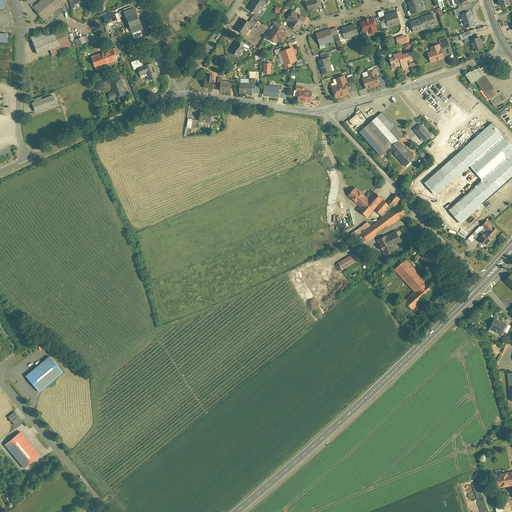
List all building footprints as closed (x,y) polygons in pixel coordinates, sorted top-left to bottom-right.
[(40,0),(31,8),(45,25),(60,13),(57,10),(65,4),(62,0),(40,0)] [(265,4),(259,0),(255,0),(248,10),(256,15),(265,4)] [(316,0),(315,0),(305,3),(307,12),(319,9),(316,0)] [(419,0),(412,0),(407,2),(411,14),(423,10),(419,0)] [(134,6),(123,9),(134,40),(144,36),(134,6)] [(470,10),(459,14),(464,29),(476,25),(470,10)] [(306,17),(293,11),(290,18),(291,19),(287,26),(299,32),(306,17)] [(398,12),(383,16),(387,29),(402,24),(398,12)] [(114,13),(104,17),(106,25),(117,21),(114,13)] [(421,18),(410,22),(414,34),(426,30),(426,29),(436,25),(433,14),(421,17),(421,18)] [(374,18),(361,23),(364,32),(368,31),(369,34),(375,32),(374,29),(377,28),(374,18)] [(253,25),(243,19),(235,30),(245,37),(253,25)] [(356,24),(341,29),(345,42),(360,37),(356,24)] [(287,31),(275,26),(268,41),(279,47),(287,31)] [(332,29),(313,35),(318,50),(336,44),(332,29)] [(43,33),(30,38),(36,57),(69,45),(63,31),(45,37),(43,33)] [(76,46),(89,42),(87,35),(74,40),(76,46)] [(397,46),(407,43),(405,35),(395,38),(397,46)] [(479,37),(470,40),(474,53),(484,50),(479,37)] [(247,48),(238,43),(233,55),(241,59),(247,48)] [(441,44),(427,49),(432,64),(446,60),(441,44)] [(293,46),(279,51),(285,68),(299,64),(293,46)] [(112,49),(91,57),(96,70),(117,62),(112,49)] [(139,55),(139,54),(141,53),(140,49),(137,50),(137,49),(129,52),(131,58),(139,55)] [(407,50),(387,56),(392,71),(412,65),(407,50)] [(327,56),(318,59),(323,75),(332,72),(327,56)] [(151,61),(139,66),(144,82),(157,78),(151,61)] [(263,74),(271,74),(271,63),(263,63),(263,74)] [(375,72),(361,77),(367,92),(381,86),(375,72)] [(485,75),(483,72),(471,80),(489,102),(491,101),(496,107),(507,99),(502,93),(499,94),(485,75)] [(249,84),(240,84),(240,93),(260,94),(261,85),(255,85),(256,74),(249,74),(249,84)] [(345,74),(329,80),(335,99),(351,94),(345,74)] [(214,81),(205,79),(203,87),(213,89),(214,81)] [(122,80),(109,84),(115,100),(128,96),(122,80)] [(231,84),(221,83),(220,91),(230,92),(231,84)] [(275,87),(265,85),(263,94),(278,97),(280,86),(275,85),(275,87)] [(312,94),(298,91),(296,100),(311,102),(312,94)] [(53,95),(30,103),(33,113),(57,105),(53,95)] [(383,111),(359,132),(380,156),(404,135),(383,111)] [(212,115),(201,113),(199,122),(210,124),(212,115)] [(346,123),(352,128),(360,119),(355,114),(346,123)] [(188,119),(186,128),(195,130),(197,121),(188,119)] [(422,123),(413,129),(425,143),(433,137),(422,123)] [(511,142),(494,123),(428,184),(466,225),(511,182),(511,142)] [(421,150),(417,152),(422,159),(425,156),(421,150)] [(346,195),(363,208),(370,198),(353,186),(346,195)] [(384,199),(376,211),(382,217),(399,198),(391,191),(384,199)] [(384,199),(374,193),(363,208),(360,212),(369,219),(384,199)] [(400,204),(365,230),(372,240),(408,214),(400,204)] [(500,231),(488,220),(483,226),(489,231),(494,237),(500,231)] [(397,231),(379,240),(386,255),(395,250),(394,247),(403,243),(397,231)] [(494,237),(489,231),(480,240),(487,246),(495,238),(494,237)] [(473,234),(466,241),(470,245),(477,237),(473,234)] [(433,243),(420,253),(431,266),(440,259),(435,254),(439,250),(433,243)] [(361,248),(337,262),(343,272),(367,257),(361,248)] [(428,283),(407,258),(396,268),(417,293),(428,283)] [(408,300),(415,308),(437,290),(430,282),(428,283),(417,293),(408,300)] [(507,324),(495,319),(491,328),(503,334),(507,324)] [(63,375),(48,357),(25,376),(39,394),(63,375)] [(22,419),(16,412),(9,417),(16,424),(22,419)] [(19,433),(4,445),(25,470),(40,458),(19,433)] [(511,472),(498,475),(500,488),(511,486),(511,472)] [(478,504),(485,503),(485,507),(488,507),(487,498),(477,499),(478,504)]
